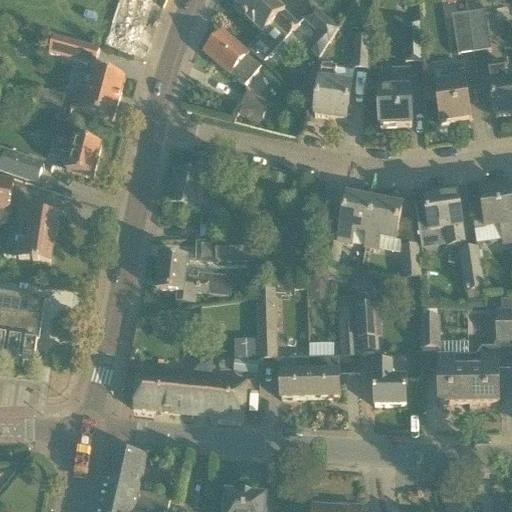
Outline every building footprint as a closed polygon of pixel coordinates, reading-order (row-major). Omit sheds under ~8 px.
[(91,0),(86,18),(124,31),(134,0),(91,0)] [(270,1),(269,0),(243,0),(233,11),(262,39),(277,52),(299,29),(285,16),(285,15),(270,1)] [(472,55),(490,53),(484,13),(473,0),(468,0),(465,0),(468,17),(467,17),(472,55)] [(319,62),(338,33),(315,11),(304,22),(319,37),(312,46),(313,55),(319,62)] [(467,17),(453,19),(458,57),(472,55),(467,17)] [(421,65),(420,25),(403,26),(404,66),(421,65)] [(245,89),(258,74),(261,70),(221,35),(205,55),(230,77),(231,77),(245,89)] [(354,39),(351,71),(367,72),(370,40),(354,39)] [(99,53),(54,40),(49,57),(95,69),(99,53)] [(511,117),(511,80),(506,81),(504,64),(487,66),(495,120),(511,117)] [(349,104),(352,87),(333,84),(336,69),(323,67),(318,97),(317,99),(316,110),(314,119),(346,124),(349,104)] [(471,123),(469,103),(464,70),(448,72),(450,85),(434,87),(440,128),(471,123)] [(125,80),(93,72),(87,93),(77,90),(72,112),(113,123),(125,80)] [(412,129),(411,109),(410,74),(394,75),(395,94),(379,94),(380,130),(412,129)] [(42,94),(38,107),(60,113),(63,99),(42,94)] [(239,116),(257,126),(260,119),(263,120),(270,108),(248,96),(241,110),(242,111),(239,116)] [(309,101),(307,109),(316,110),(317,99),(318,97),(310,96),(309,101)] [(102,149),(75,142),(74,143),(60,140),(57,153),(71,156),(66,175),(93,182),(102,149)] [(0,173),(35,186),(42,166),(4,153),(5,151),(0,149),(0,173)] [(238,198),(204,192),(207,180),(175,173),(167,210),(221,221),(220,229),(229,230),(230,224),(233,224),(238,198)] [(253,190),(276,194),(279,181),(269,179),(269,181),(256,178),(253,190)] [(0,213),(8,215),(13,184),(0,182),(0,213)] [(511,243),(511,204),(510,191),(480,195),(486,232),(501,230),(504,245),(511,243)] [(464,245),(457,199),(425,204),(430,235),(447,233),(449,248),(464,245)] [(368,238),(375,205),(347,200),(341,232),(339,244),(352,247),(354,235),(368,238)] [(368,238),(365,249),(378,252),(380,240),(395,243),(402,211),(375,205),(368,238)] [(57,221),(20,215),(18,229),(24,230),(18,262),(33,264),(33,266),(39,267),(39,265),(50,267),(54,241),(51,240),(53,227),(56,227),(57,221)] [(257,241),(217,242),(218,263),(258,262),(257,241)] [(321,272),(337,275),(342,249),(327,246),(321,272)] [(417,248),(399,250),(402,284),(404,283),(405,295),(421,299),(420,280),(417,248)] [(462,255),(468,294),(483,292),(477,256),(477,253),(462,255)] [(177,304),(195,306),(196,296),(210,297),(210,299),(231,301),(233,289),(227,281),(198,277),(198,283),(185,281),(187,263),(160,260),(156,293),(178,296),(177,304)] [(258,294),(259,363),(276,362),(275,294),(258,294)] [(0,361),(2,362),(1,366),(7,367),(8,363),(17,364),(17,368),(23,369),(24,365),(33,367),(34,367),(42,315),(36,314),(38,304),(38,302),(0,295),(0,361)] [(357,299),(339,301),(341,320),(343,360),(358,359),(360,359),(358,312),(357,299)] [(372,300),(357,299),(358,312),(360,359),(378,359),(376,311),(373,311),(372,300)] [(511,314),(498,315),(498,347),(511,346),(511,314)] [(423,321),(423,351),(439,351),(439,321),(423,321)] [(440,408),(469,408),(468,372),(453,372),(452,359),(439,359),(440,408)] [(468,372),(469,408),(498,407),(497,359),(483,359),(483,372),(468,372)] [(234,360),(232,372),(256,375),(258,363),(234,360)] [(309,362),(310,402),(339,401),(338,361),(309,362)] [(281,403),(310,402),(309,362),(280,362),(281,403)] [(406,409),(406,389),(406,383),(390,383),(390,362),(374,362),(374,410),(406,409)] [(158,376),(137,374),(133,411),(242,425),(245,404),(247,382),(192,378),(192,375),(174,373),(173,379),(158,376)] [(101,489),(130,495),(129,504),(131,504),(129,510),(136,511),(135,511),(167,511),(170,502),(138,495),(142,480),(146,460),(110,452),(101,489)] [(135,511),(136,511),(129,510),(131,504),(129,504),(130,495),(101,489),(95,511),(135,511)] [(240,499),(226,498),(224,511),(264,511),(266,501),(252,500),(252,499),(240,498),(240,499)]
